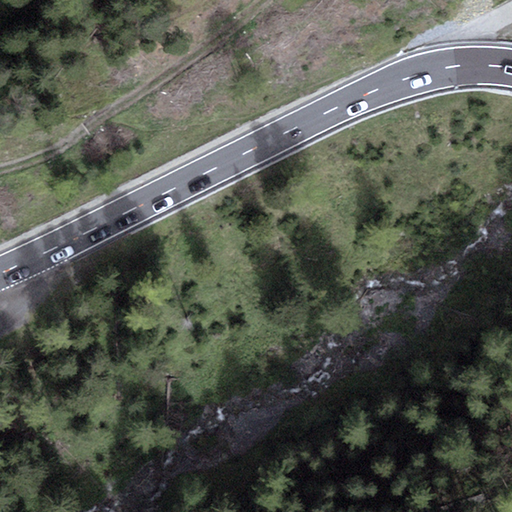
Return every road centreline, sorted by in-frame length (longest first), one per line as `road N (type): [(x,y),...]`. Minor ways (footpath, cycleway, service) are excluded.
road 1 (primary): [(0,272),(391,82),(441,67),(511,67)]
road 2 (track): [(0,168),(64,143),(264,0)]
